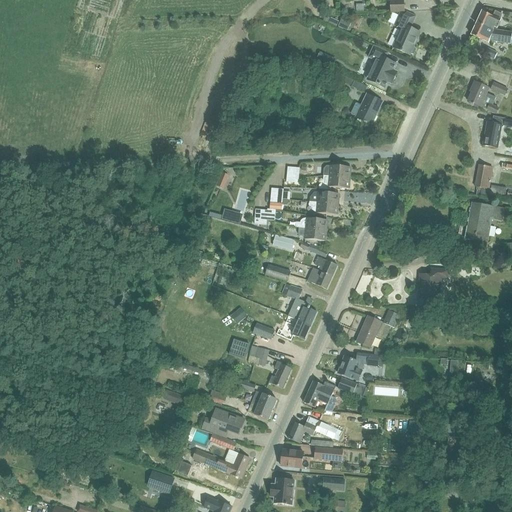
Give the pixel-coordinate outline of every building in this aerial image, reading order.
[(391,13),(400,13),(405,13),(404,1),(390,2),(391,13)] [(477,23),(494,29),(497,30),(500,21),(502,15),(495,11),(492,17),(482,12),(477,23)] [(406,12),(405,13),(400,13),(394,26),(401,30),(393,48),(410,56),(411,55),(414,55),(416,50),(414,48),(420,33),(410,29),(416,17),(406,12)] [(339,22),(331,18),(328,23),(337,27),(339,22)] [(351,23),(342,19),(338,27),(348,31),(351,23)] [(511,37),(511,32),(497,30),(494,29),(477,23),(471,36),(489,44),(489,41),(511,44),(511,37)] [(376,61),(367,80),(385,89),(388,83),(391,85),(397,73),(393,71),(396,65),(385,60),(388,53),(374,47),(368,58),(376,61)] [(497,53),(487,48),(484,55),(493,60),(497,53)] [(262,83),(266,76),(258,72),(255,79),(262,83)] [(367,87),(356,82),(354,81),(351,87),(355,89),(364,93),(367,87)] [(495,98),(494,98),(486,94),(489,88),(475,82),(472,88),(473,89),(468,102),(496,115),(499,108),(492,106),(495,98)] [(507,90),(508,89),(494,83),(490,91),(503,95),(505,96),(507,90)] [(355,118),(362,122),(371,126),(383,102),(367,95),(361,106),(356,104),(351,114),(356,116),(355,118)] [(483,146),(493,148),(497,149),(502,126),(492,124),(487,123),(483,146)] [(319,133),(313,137),(317,142),(322,138),(319,133)] [(351,168),(330,166),(326,166),(323,169),(323,176),(348,179),(348,175),(350,175),(351,168)] [(477,188),(477,190),(476,196),(490,199),(490,196),(505,199),(506,189),(492,186),(491,190),(489,190),(493,168),(479,166),(475,187),(477,188)] [(223,174),(217,186),(223,188),(229,176),(223,174)] [(348,183),(348,179),(323,176),(323,184),(321,184),(319,186),(319,190),(328,190),(328,187),(349,189),(349,183),(348,183)] [(466,179),(453,176),(451,183),(452,183),(451,190),(465,192),(466,183),(465,183),(466,179)] [(310,198),(309,202),(336,205),(337,201),(338,201),(339,194),(314,192),(310,198)] [(336,205),(309,202),(308,206),(313,211),(317,214),(337,216),(338,209),(336,209),(336,205)] [(504,209),(472,203),(466,239),(487,242),(491,220),(502,222),(504,209)] [(225,210),(222,220),(240,224),(242,215),(225,210)] [(327,221),(307,219),(304,219),(302,220),(301,221),(300,223),(296,223),(295,227),(299,228),(299,229),(325,231),(325,227),(326,227),(327,221)] [(324,235),(325,231),(299,229),(298,235),(300,236),(305,236),(305,240),(325,242),(326,235),(324,235)] [(275,236),(273,246),(292,251),(295,241),(275,236)] [(308,250),(326,259),(328,253),(319,249),(310,245),(310,246),(302,243),(300,248),(307,251),(308,250)] [(320,271),(332,277),(337,266),(318,257),(315,265),(321,268),(320,271)] [(268,266),(265,275),(288,282),(291,273),(268,266)] [(296,266),(293,273),(304,278),(307,270),(296,266)] [(332,277),(320,271),(313,269),(312,272),(308,282),(327,290),(332,277)] [(418,299),(428,300),(438,301),(440,278),(445,279),(445,271),(442,271),(432,270),(431,276),(420,275),(420,276),(423,276),(422,286),(423,286),(423,289),(419,289),(418,299)] [(223,286),(225,278),(220,277),(219,279),(215,278),(214,283),(223,286)] [(174,303),(181,283),(175,281),(168,301),(174,303)] [(295,299),(298,300),(302,290),(286,284),(282,294),(287,296),(295,299)] [(292,318),(311,327),(317,312),(310,309),(304,307),(305,303),(298,300),(295,299),(288,317),(292,318)] [(238,325),(248,317),(241,308),(231,317),(238,325)] [(400,315),(389,311),(384,324),(368,317),(357,343),(371,349),(376,337),(382,340),(388,327),(395,329),(400,315)] [(284,337),(284,338),(291,341),(294,336),(304,341),(311,327),(292,318),(287,331),(280,328),(277,334),(284,337)] [(253,333),(271,339),(274,331),(256,324),(253,333)] [(229,355),(245,360),(249,345),(234,340),(229,355)] [(248,363),(265,367),(269,351),(252,347),(248,363)] [(367,366),(378,367),(382,367),(384,357),(379,356),(357,354),(356,360),(368,361),(367,366)] [(338,374),(355,381),(354,384),(366,388),(368,384),(359,380),(362,372),(354,369),(356,362),(344,357),(338,374)] [(152,370),(149,379),(151,380),(154,381),(160,366),(163,364),(176,369),(175,371),(179,372),(180,373),(181,373),(182,368),(202,375),(204,371),(178,363),(177,365),(176,364),(156,358),(156,359),(152,370)] [(451,368),(458,368),(459,361),(451,360),(451,368)] [(292,369),(281,365),(277,363),(275,369),(278,371),(275,378),(272,377),(269,383),(283,390),(292,369)] [(362,398),(366,388),(354,384),(341,379),(338,389),(353,395),(354,397),(360,399),(362,398)] [(256,386),(235,380),(233,387),(253,393),(256,386)] [(313,382),(304,403),(315,409),(318,401),(327,405),(324,412),(332,413),(337,402),(335,399),(332,397),(336,387),(334,387),(325,383),(323,386),(313,382)] [(177,405),(181,396),(167,391),(163,400),(177,405)] [(212,391),(210,397),(225,402),(227,396),(212,391)] [(253,403),(272,411),(277,400),(257,392),(253,403)] [(432,400),(431,408),(441,409),(441,407),(445,408),(445,402),(441,402),(441,401),(432,400)] [(249,413),(259,417),(268,421),(272,411),(253,403),(249,413)] [(213,422),(207,420),(205,419),(202,429),(221,436),(223,429),(231,432),(240,435),(246,421),(217,410),(213,422)] [(304,433),(313,437),(315,431),(326,436),(333,439),(337,430),(319,422),(317,427),(306,423),(304,427),(295,423),(288,439),(299,444),(304,433)] [(236,444),(213,435),(210,442),(233,451),(236,444)] [(311,446),(316,447),(332,449),(333,443),(312,441),(311,446)] [(390,444),(390,452),(400,452),(400,445),(390,444)] [(343,450),(332,449),(316,447),(314,460),(342,463),(343,450)] [(250,459),(241,455),(240,455),(235,465),(196,450),(192,459),(231,475),(241,479),(250,459)] [(281,467),(303,469),(304,453),(283,451),(281,467)] [(174,471),(178,472),(188,477),(192,466),(182,462),(178,460),(174,471)] [(421,473),(421,471),(438,472),(438,463),(421,462),(421,464),(410,464),(410,473),(421,473)] [(147,487),(169,494),(175,479),(153,471),(147,487)] [(345,480),(323,478),(322,490),(344,492),(345,480)] [(272,486),(271,497),(272,498),(272,496),(275,497),(274,504),(285,505),(285,506),(287,506),(287,505),(292,506),(294,482),(276,480),(276,486),(272,486)] [(70,485),(59,481),(56,488),(61,490),(62,488),(69,490),(70,485)] [(213,511),(229,511),(232,508),(222,504),(218,502),(217,502),(208,499),(204,508),(214,511),(213,511)] [(335,501),(334,511),(344,511),(346,502),(335,501)]
